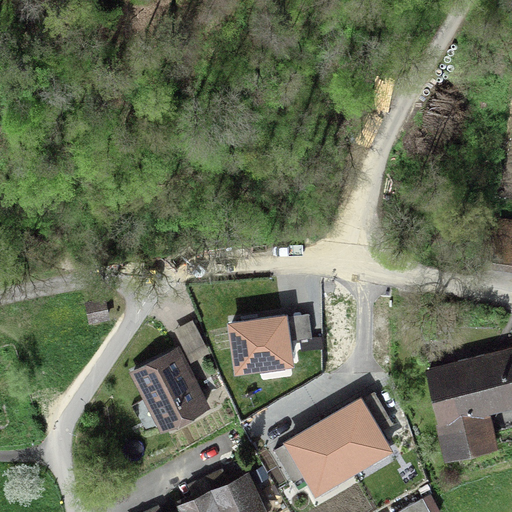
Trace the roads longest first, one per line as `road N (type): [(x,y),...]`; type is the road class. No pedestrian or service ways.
road 1 (unclassified): [(466,0),(379,150),(350,255)]
road 2 (residential): [(72,511),(65,428),(159,270)]
road 3 (residential): [(350,255),(159,270)]
road 4 (residential): [(511,298),(350,255)]
road 5 (residential): [(159,270),(0,297)]
